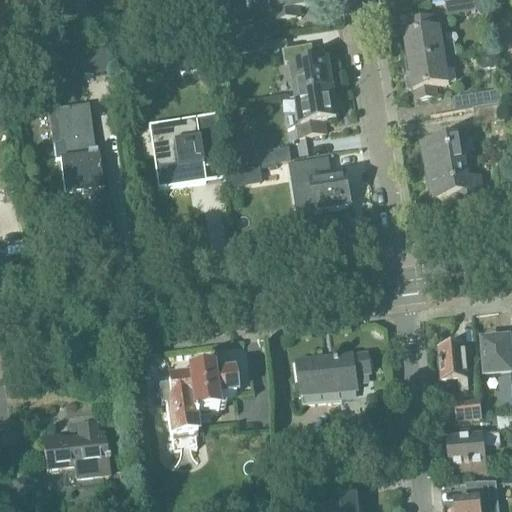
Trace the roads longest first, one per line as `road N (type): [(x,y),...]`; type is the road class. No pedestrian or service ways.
road 1 (tertiary): [(402,281),(0,340)]
road 2 (residential): [(402,281),(358,0)]
road 3 (unclassified): [(424,511),(402,281)]
